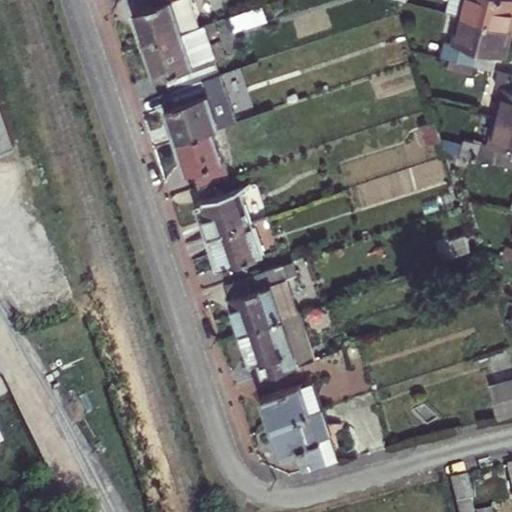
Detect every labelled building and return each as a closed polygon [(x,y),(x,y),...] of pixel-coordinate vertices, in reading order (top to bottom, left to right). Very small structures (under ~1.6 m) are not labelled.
[(212,30),(201,0),(169,0),(172,7),(151,13),(161,47),(212,30)] [(511,0),(473,0),(471,12),(511,21),(511,0)] [(511,52),(511,21),(471,12),(464,40),(455,38),(451,54),(484,62),(488,46),(511,52)] [(216,29),(212,30),(161,47),(171,80),(178,78),(182,92),(211,82),(206,69),(227,63),(216,29)] [(506,51),(488,46),(484,62),(503,66),(506,51)] [(511,68),(507,67),(503,84),(511,86),(511,95),(507,114),(511,115),(511,68)] [(231,76),(211,82),(182,92),(186,106),(179,108),(190,142),(225,130),(247,123),(231,76)] [(0,102),(0,144),(12,140),(0,102)] [(511,115),(507,114),(501,144),(490,141),(488,147),(473,143),(471,154),(511,163),(511,115)] [(240,178),(225,130),(190,142),(199,172),(203,171),(209,188),(240,178)] [(447,130),(428,134),(435,156),(453,149),(447,130)] [(260,185),(208,202),(219,237),(271,220),(260,185)] [(281,251),(271,220),(219,237),(229,269),(281,251)] [(287,266),(250,278),(255,292),(237,297),(248,332),(290,318),(280,284),(292,280),(287,266)] [(233,284),(237,297),(255,292),(250,278),(233,284)] [(303,363),(290,318),(248,332),(258,365),(264,362),(267,375),(303,363)] [(511,375),(496,381),(506,410),(511,407),(511,375)] [(307,383),(267,395),(277,426),(316,413),(307,383)] [(331,463),(316,413),(277,426),(285,454),(300,450),(307,470),(331,463)] [(481,511),(476,487),(460,490),(466,511),(481,511)]
